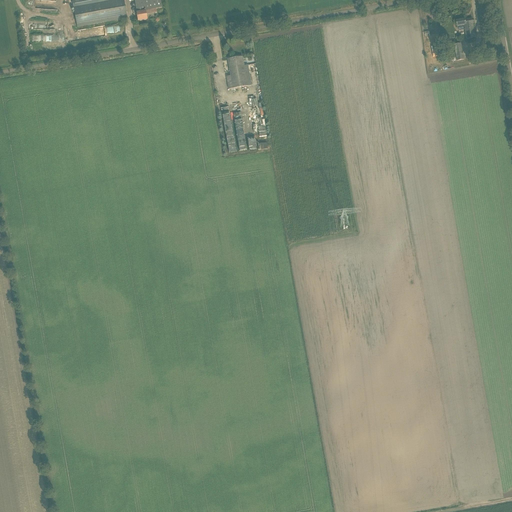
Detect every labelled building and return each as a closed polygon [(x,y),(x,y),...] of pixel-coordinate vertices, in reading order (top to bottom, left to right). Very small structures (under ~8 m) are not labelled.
[(127,18),(124,0),(116,0),(74,8),(78,27),(127,18)] [(138,21),(147,20),(146,11),(162,8),(160,0),(134,0),(137,13),(138,21)] [(457,27),(458,30),(459,31),(465,30),(467,39),(475,38),(473,24),(472,19),(465,20),(456,21),(457,27)] [(243,57),(228,59),(231,76),(226,77),(229,90),(251,86),(248,65),(244,66),(243,57)] [(221,114),(227,153),(235,152),(229,113),(221,114)] [(239,152),(246,151),(240,113),(233,113),(239,152)] [(248,151),(255,150),(251,117),(243,118),(245,129),(246,135),(248,151)]
